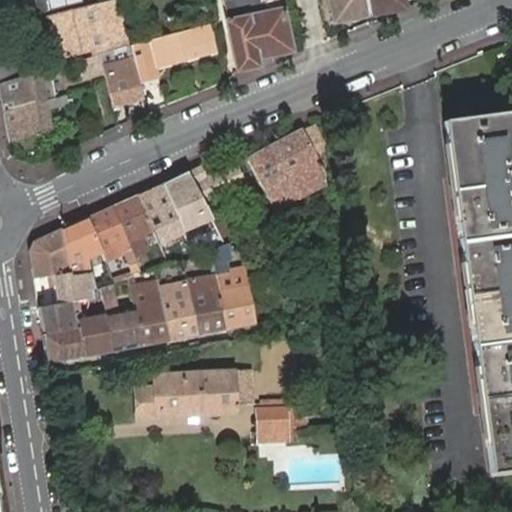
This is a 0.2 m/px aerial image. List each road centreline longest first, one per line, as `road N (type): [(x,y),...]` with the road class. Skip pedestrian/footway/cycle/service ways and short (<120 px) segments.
road 1 (residential): [(0,219),(511,4)]
road 2 (residential): [(0,272),(36,511)]
